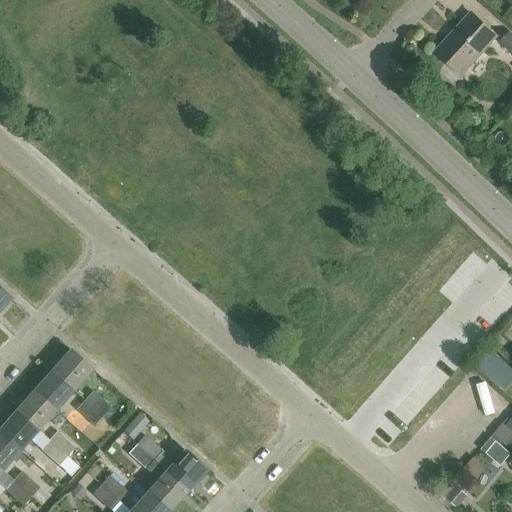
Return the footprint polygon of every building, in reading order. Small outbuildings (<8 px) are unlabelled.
[(72,116),(153,22),(127,0),(118,0),(107,13),(99,6),(33,82),(72,116)] [(496,37),(470,14),(435,53),(460,76),(496,37)] [(511,34),(509,32),(499,43),(511,54),(511,34)] [(219,75),(211,84),(248,117),(256,108),(219,75)] [(170,141),(126,191),(220,274),(235,258),(272,290),(358,193),(328,166),(312,184),(303,177),(253,234),(195,183),(205,172),(170,141)] [(0,232),(31,259),(55,231),(0,183),(0,232)] [(380,368),(402,387),(480,292),(438,258),(359,355),(378,371),(380,368)] [(0,290),(0,309),(9,299),(0,290)] [(229,429),(252,402),(136,303),(112,330),(135,350),(130,357),(164,386),(170,378),(229,429)] [(173,411),(138,379),(139,379),(105,349),(94,360),(163,422),(173,411)] [(52,372),(73,391),(92,370),(70,351),(52,372)] [(390,398),(368,385),(375,373),(358,363),(348,381),(370,394),(361,408),(379,418),(390,398)] [(55,411),(73,391),(52,372),(34,392),(55,411)] [(34,392),(16,412),(37,431),(55,411),(34,392)] [(85,401),(102,417),(111,408),(93,392),(85,401)] [(102,417),(85,401),(76,411),(94,427),(102,417)] [(0,433),(19,451),(37,431),(16,412),(0,429),(0,433)] [(199,425),(212,434),(221,421),(208,412),(199,425)] [(142,431),(133,423),(124,434),(133,442),(142,431)] [(48,441),(67,458),(75,448),(57,432),(48,441)] [(19,451),(0,433),(0,469),(30,497),(38,488),(21,473),(14,481),(2,470),(19,451)] [(145,437),(137,446),(187,491),(205,471),(184,452),(174,463),(145,437)] [(59,466),(67,458),(48,441),(41,450),(59,466)] [(495,442),(485,454),(500,467),(510,455),(495,442)] [(148,493),(169,511),(187,491),(137,446),(130,455),(159,481),(148,493)] [(30,497),(0,469),(0,486),(22,506),(30,497)] [(376,511),(331,474),(323,483),(314,476),(297,495),(316,511),(376,511)] [(268,475),(254,491),(262,497),(275,482),(268,475)] [(110,477),(101,487),(118,502),(126,493),(110,477)] [(468,496),(453,484),(440,499),(454,511),(468,496)] [(110,510),(118,502),(101,487),(93,495),(110,510)] [(168,511),(169,511),(148,493),(130,511),(168,511)]
